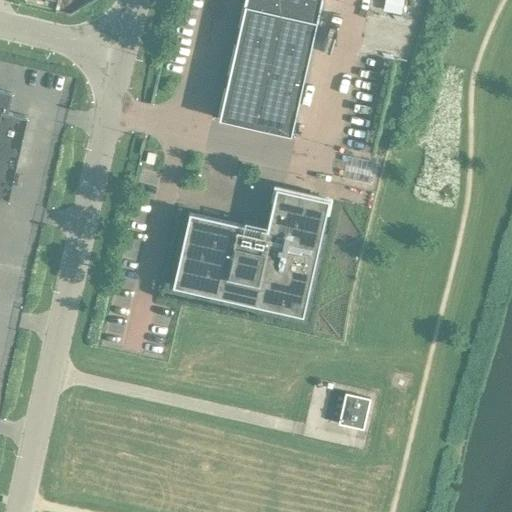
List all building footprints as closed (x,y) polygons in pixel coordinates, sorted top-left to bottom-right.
[(243,0),(216,119),(289,136),(320,0),(243,0)] [(0,90),(0,153),(16,158),(25,116),(6,112),(10,93),(0,90)] [(0,197),(7,199),(16,158),(0,153),(0,197)] [(188,212),(171,285),(300,314),(326,199),(274,187),(265,229),(188,212)] [(369,398),(344,392),(337,423),(362,429),(369,398)]
